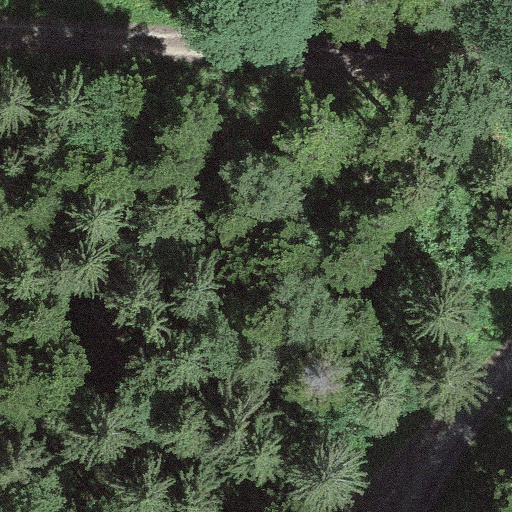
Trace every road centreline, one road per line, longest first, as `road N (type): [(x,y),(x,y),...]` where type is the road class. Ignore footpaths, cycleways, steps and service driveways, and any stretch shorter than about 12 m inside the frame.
road 1 (track): [(0,46),(381,63),(511,78)]
road 2 (unclassified): [(415,511),(466,411),(511,357)]
